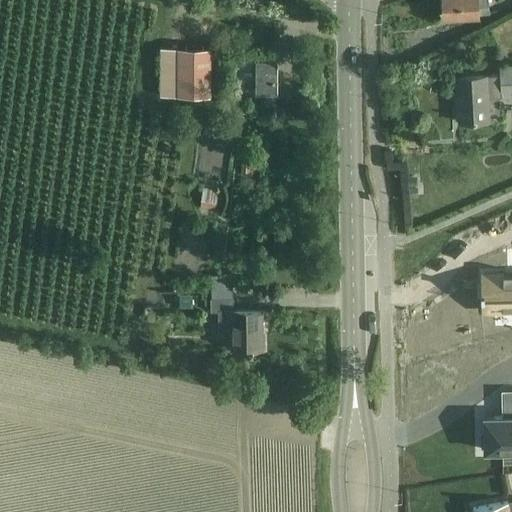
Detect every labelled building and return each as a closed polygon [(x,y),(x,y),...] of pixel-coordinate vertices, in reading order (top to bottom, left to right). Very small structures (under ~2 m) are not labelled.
[(478,10),(489,9),(487,0),(442,0),(444,17),(479,15),(478,10)] [(464,57),(463,42),(452,43),(453,58),(464,57)] [(178,47),(178,96),(211,96),(211,47),(178,47)] [(257,93),(276,92),(276,62),(257,62),(257,93)] [(488,97),(511,95),(511,65),(500,66),(501,75),(458,77),(460,122),(489,120),(488,97)] [(254,164),(255,150),(242,149),(241,163),(254,164)] [(417,177),(408,177),(408,186),(417,186),(417,177)] [(418,187),(409,187),(409,197),(418,196),(418,187)] [(215,211),(218,190),(203,188),(199,208),(215,211)] [(511,279),(486,281),(488,310),(511,308),(511,279)] [(231,329),(232,349),(262,349),(261,309),(232,309),(232,297),(211,298),(211,310),(220,310),(220,329),(231,329)] [(485,432),(481,432),(482,446),(485,446),(485,450),(511,449),(511,390),(502,391),(503,416),(484,416),(485,432)] [(508,500),(473,507),(473,511),(511,511),(511,502),(508,504),(508,500)]
